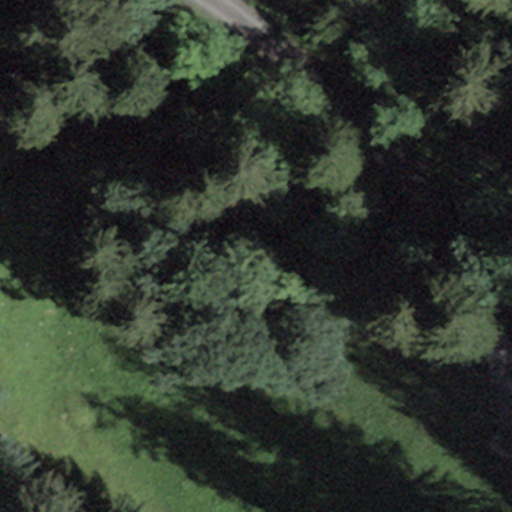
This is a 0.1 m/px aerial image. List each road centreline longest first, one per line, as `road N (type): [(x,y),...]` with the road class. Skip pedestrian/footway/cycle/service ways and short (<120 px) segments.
road 1 (track): [(511,398),(136,0)]
road 2 (track): [(207,511),(133,425),(0,303)]
